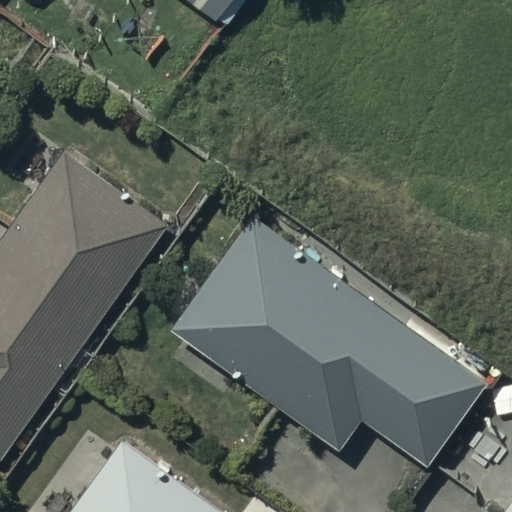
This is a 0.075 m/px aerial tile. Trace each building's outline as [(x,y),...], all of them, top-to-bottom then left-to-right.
[(188,0),(224,26),(243,0),(188,0)] [(0,455),(166,224),(63,150),(0,237),(0,455)] [(254,212),(172,326),(340,446),(363,414),(428,461),(488,377),(308,247),(317,235),(270,202),(259,216),(254,212)] [(225,511),(124,438),(69,511),(225,511)] [(511,511),(511,500),(503,511),(511,511)]
